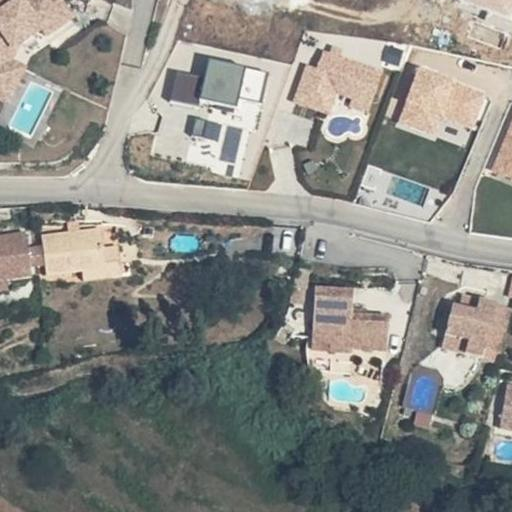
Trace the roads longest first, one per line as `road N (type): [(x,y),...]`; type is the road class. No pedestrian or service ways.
road 1 (residential): [(511,251),(334,211),(104,190)]
road 2 (residential): [(104,190),(147,0)]
